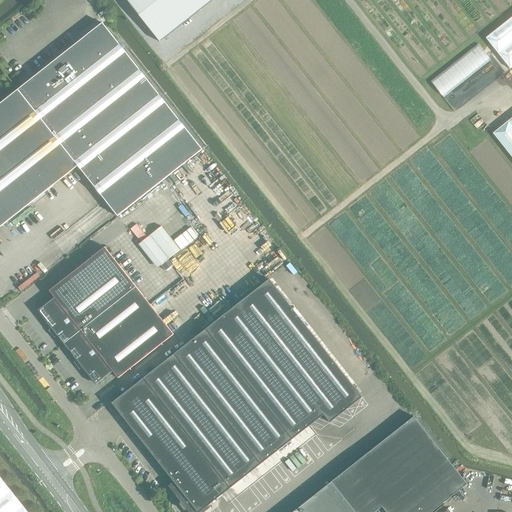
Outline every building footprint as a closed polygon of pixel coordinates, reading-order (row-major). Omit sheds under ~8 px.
[(126,0),(160,43),(161,42),(213,0),(126,0)] [(511,16),(486,37),(510,68),(511,66),(511,16)] [(103,23),(26,84),(50,114),(126,210),(202,149),(103,23)] [(442,94),(459,85),(450,70),(433,79),(442,94)] [(0,227),(78,166),(118,216),(126,210),(50,114),(26,84),(0,103),(0,227)] [(511,117),(493,132),(511,155),(511,117)] [(242,198),(239,195),(235,199),(232,196),(236,193),(234,191),(228,197),(235,205),(242,198)] [(138,222),(131,227),(141,240),(147,236),(138,222)] [(158,266),(181,249),(163,225),(139,242),(158,266)] [(65,343),(136,287),(105,247),(49,291),(55,299),(40,311),(65,343)] [(362,397),(269,280),(112,403),(174,482),(168,486),(181,501),(180,502),(180,505),(184,510),(186,510),(187,510),(189,511),(204,511),(211,507),(209,505),(324,415),(330,422),(362,397)] [(174,334),(136,287),(65,343),(96,383),(112,370),(118,378),(174,334)] [(375,511),(382,506),(386,511),(390,511),(412,495),(424,511),(431,511),(467,484),(414,416),(293,511),(375,511)] [(26,511),(0,478),(0,511),(26,511)]
